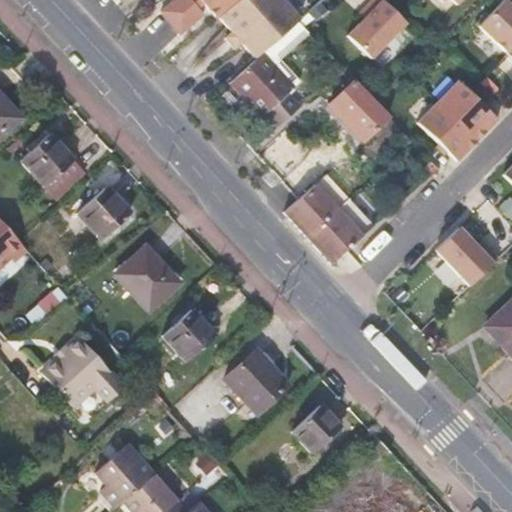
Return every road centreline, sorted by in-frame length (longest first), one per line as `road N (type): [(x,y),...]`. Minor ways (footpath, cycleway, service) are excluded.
road 1 (secondary): [(50,0),(328,309)]
road 2 (secondary): [(328,309),(511,498)]
road 3 (residential): [(511,125),(328,309)]
